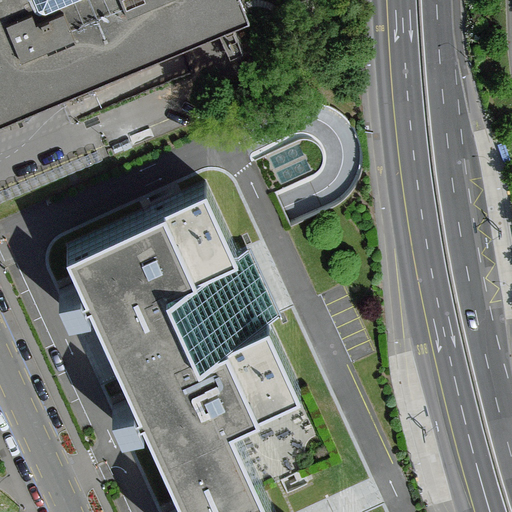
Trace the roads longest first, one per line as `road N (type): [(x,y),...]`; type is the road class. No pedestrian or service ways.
road 1 (primary): [(396,0),(415,223),(485,511)]
road 2 (primary): [(511,442),(464,232),(439,0)]
road 3 (tertiary): [(71,511),(0,354)]
